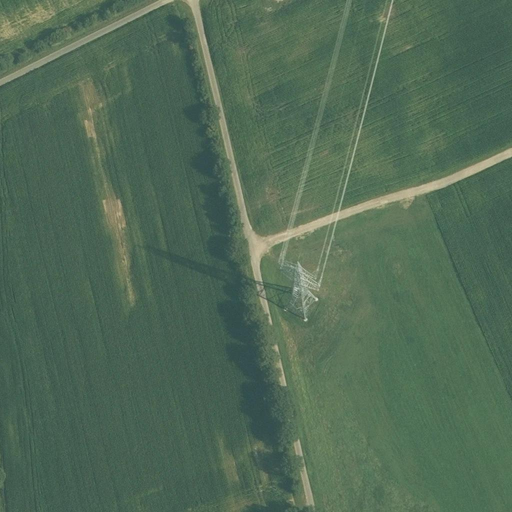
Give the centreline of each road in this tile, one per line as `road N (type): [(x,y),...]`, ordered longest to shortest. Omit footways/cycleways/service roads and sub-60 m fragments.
road 1 (unclassified): [(308,511),(188,0)]
road 2 (track): [(247,250),(511,152)]
road 3 (unclassified): [(167,0),(0,81)]
